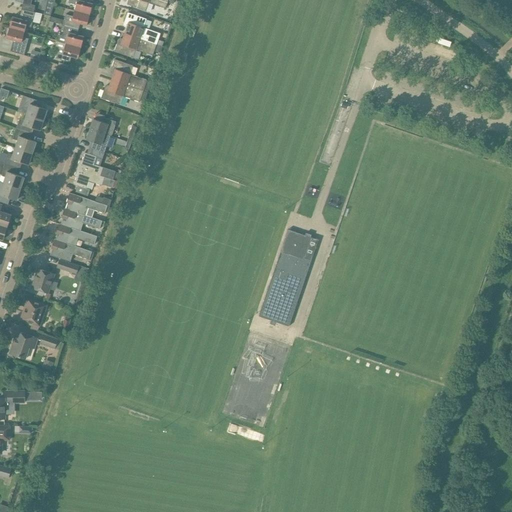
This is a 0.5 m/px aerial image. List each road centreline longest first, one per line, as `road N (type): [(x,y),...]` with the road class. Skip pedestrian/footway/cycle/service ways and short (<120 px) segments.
road 1 (residential): [(83,101),(56,182),(30,218),(0,296)]
road 2 (tertiary): [(511,75),(418,0)]
